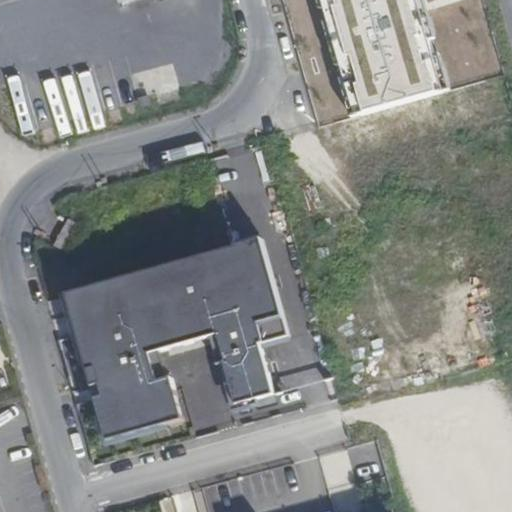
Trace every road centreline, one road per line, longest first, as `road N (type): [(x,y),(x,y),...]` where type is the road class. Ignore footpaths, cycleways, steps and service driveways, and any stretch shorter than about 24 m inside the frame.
road 1 (unclassified): [(72,499),(7,260),(8,234),(34,186),(62,169),(221,125),(243,111),(264,64),(252,0)]
road 2 (residential): [(72,499),(347,424)]
